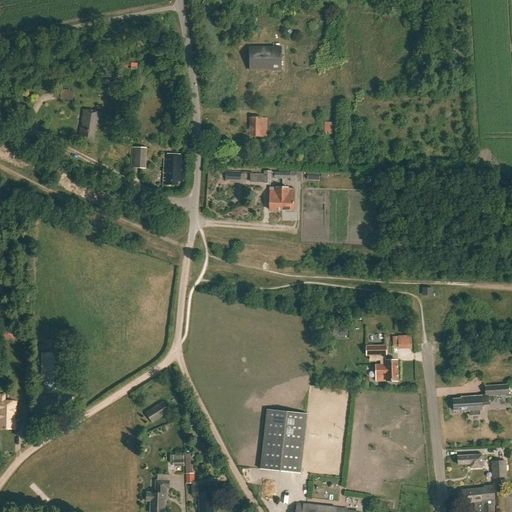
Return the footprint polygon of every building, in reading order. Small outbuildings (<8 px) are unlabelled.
[(251,50),(251,71),(281,70),(280,49),(251,50)] [(61,90),(60,99),(72,100),(73,91),(61,90)] [(101,115),(83,112),(81,127),(82,128),(82,130),(80,130),(78,142),(93,144),(94,140),(96,140),(98,133),(95,132),(96,126),(99,127),(101,115)] [(262,137),(263,119),(249,119),(249,137),(262,137)] [(324,135),(333,135),(333,123),(325,123),(324,135)] [(132,148),(131,169),(146,170),(147,149),(132,148)] [(183,156),(165,156),(164,187),(179,188),(179,185),(182,185),(183,178),(179,178),(180,170),(183,170),(183,156)] [(290,173),(281,173),(281,180),(282,180),(281,179),(290,179),(290,182),(302,182),(302,172),(296,172),(296,171),(290,171),(290,173)] [(228,172),(227,181),(239,182),(240,173),(228,172)] [(271,212),(283,212),(283,190),(277,190),(276,192),(271,192),(271,212)] [(283,190),(283,212),(295,213),(296,193),(290,193),(290,191),(283,190)] [(0,327),(0,339),(17,339),(16,327),(0,327)] [(411,336),(393,337),(393,347),(398,347),(399,350),(412,349),(411,336)] [(378,382),(397,382),(397,362),(385,362),(385,356),(387,356),(387,346),(366,346),(366,357),(369,356),(370,361),(380,361),(380,365),(378,365),(378,382)] [(69,393),(69,354),(41,354),(42,393),(69,393)] [(489,406),(489,396),(509,395),(508,384),(484,386),(485,394),(480,395),(480,397),(463,398),(463,399),(455,400),(456,411),(464,411),(464,412),(471,412),(471,416),(481,415),(481,411),(484,411),(483,406),(489,406)] [(0,394),(0,429),(16,430),(16,416),(17,416),(18,402),(6,401),(6,395),(0,394)] [(153,424),(171,414),(164,403),(147,413),(153,424)] [(303,474),(309,415),(269,410),(263,470),(303,474)] [(216,452),(206,457),(211,466),(220,460),(216,452)] [(185,454),(186,491),(194,491),(194,474),(191,474),(190,454),(185,454)] [(173,467),(184,467),(183,455),(173,456),(173,460),(173,467)] [(486,467),(485,455),(459,456),(460,465),(471,465),(471,468),(486,467)] [(507,478),(505,461),(491,462),(492,478),(507,478)] [(170,481),(156,481),(156,494),(147,493),(147,502),(152,502),(151,511),(164,511),(166,495),(167,495),(167,489),(169,489),(170,481)] [(496,501),(495,486),(485,487),(485,489),(463,490),(464,503),(496,501)] [(213,511),(212,493),(199,493),(200,511),(213,511)]
